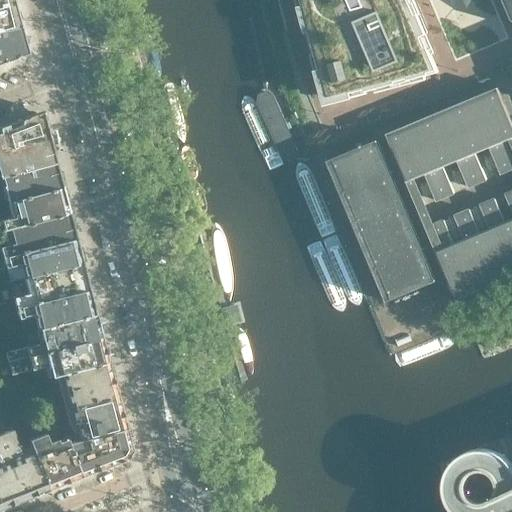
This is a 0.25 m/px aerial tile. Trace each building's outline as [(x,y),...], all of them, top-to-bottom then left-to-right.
[(0,0),(0,32),(20,27),(13,0),(0,0)] [(296,0),(297,1),(297,0),(299,5),(304,3),(305,7),(299,9),(303,25),(304,25),(305,29),(311,28),(311,30),(308,31),(311,42),(314,41),(320,66),(315,67),(318,78),(323,77),(324,79),(319,80),(323,98),(328,97),(329,97),(333,96),(335,100),(335,101),(348,97),(348,96),(347,92),(349,92),(351,96),(364,93),(363,88),(367,87),(368,90),(374,88),(375,91),(381,89),(381,90),(397,86),(396,85),(397,84),(396,79),(398,79),(398,82),(408,79),(407,76),(410,75),(411,80),(424,76),(423,72),(433,70),(433,69),(435,68),(428,50),(430,49),(425,38),(421,40),(419,36),(425,33),(417,14),(411,16),(409,13),(418,9),(414,0),(296,0)] [(0,63),(27,53),(26,48),(20,27),(0,32),(0,63)] [(476,153),(490,148),(501,174),(511,168),(511,122),(498,88),(496,88),(497,90),(389,135),(388,133),(387,134),(407,182),(418,209),(423,207),(411,180),(425,174),(436,201),(455,193),(444,167),(457,161),(468,187),(487,179),(476,153)] [(274,91),(264,96),(265,108),(289,156),(295,160),(305,155),(305,149),(290,112),(286,112),(277,92),(274,91)] [(0,149),(48,137),(43,116),(42,111),(36,113),(1,126),(0,126),(0,149)] [(55,162),(48,137),(0,149),(0,168),(2,176),(55,162)] [(431,281),(373,144),(378,142),(377,140),(328,161),(328,163),(333,161),(390,298),(386,300),(386,302),(436,281),(436,279),(431,281)] [(62,188),(55,162),(2,176),(0,176),(4,190),(0,191),(0,192),(3,203),(62,188)] [(68,213),(62,188),(3,203),(6,217),(0,218),(0,223),(2,230),(5,230),(68,213)] [(511,191),(504,195),(511,212),(511,218),(504,222),(494,199),(479,205),(489,229),(479,233),(469,210),(454,216),(463,239),(453,243),(444,220),(426,228),(436,251),(456,300),(458,299),(457,297),(511,274),(511,191)] [(75,238),(68,213),(5,230),(9,245),(0,247),(0,255),(1,258),(75,238)] [(81,263),(75,238),(1,258),(3,268),(19,263),(23,278),(81,263)] [(88,289),(81,263),(23,278),(26,293),(11,297),(14,308),(88,289)] [(95,313),(88,289),(14,308),(17,319),(32,315),(36,329),(95,313)] [(5,363),(101,338),(95,313),(36,329),(39,341),(2,351),(5,363)] [(108,362),(101,338),(5,363),(8,374),(45,365),(48,377),(58,375),(108,362)] [(116,395),(108,362),(58,375),(67,408),(116,395)] [(125,428),(116,395),(67,408),(75,441),(125,428)] [(47,488),(32,450),(16,456),(15,453),(19,451),(9,428),(0,431),(0,439),(23,498),(47,488)] [(126,457),(130,450),(125,428),(75,441),(66,443),(79,476),(126,457)] [(79,476),(66,443),(64,438),(54,442),(53,438),(31,447),(32,450),(47,488),(79,476)] [(0,506),(23,498),(0,439),(0,506)] [(511,511),(511,464),(509,461),(507,459),(505,457),(503,456),(499,453),(497,452),(495,451),(492,450),(489,450),(486,449),(484,449),(481,449),(478,449),(473,449),(471,450),(468,451),(465,452),(463,454),(459,456),(457,457),(455,459),(453,462),(450,465),(449,467),(448,470),(446,472),(445,476),(444,479),(444,482),(444,484),(444,485),(444,488),(444,491),(445,493),(445,496),(447,500),(447,501),(449,504),(451,508),(453,510),(454,511),(511,511)]
